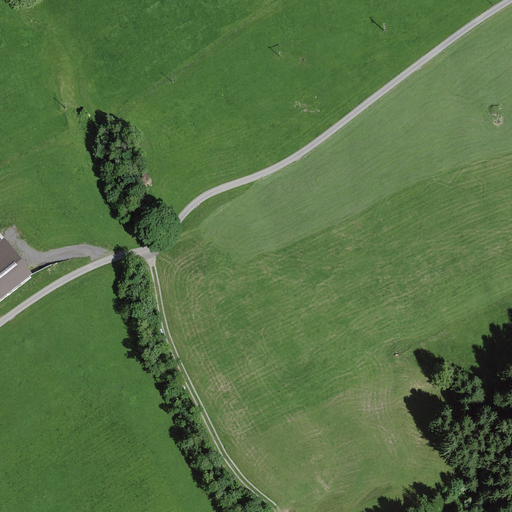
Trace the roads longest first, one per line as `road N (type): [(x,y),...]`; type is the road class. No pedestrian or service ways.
road 1 (track): [(511,5),(455,38),(287,167),(201,197),(151,249),(92,265),(0,325)]
road 2 (track): [(151,249),(167,333),(223,453),(275,511)]
